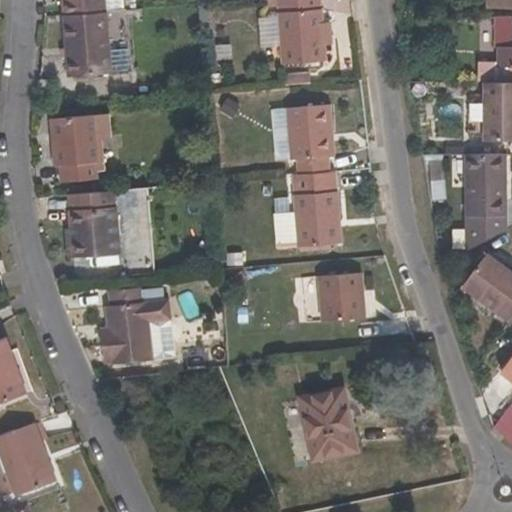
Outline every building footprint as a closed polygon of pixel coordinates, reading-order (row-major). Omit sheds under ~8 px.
[(66,0),(68,16),(105,13),(104,0),(66,0)] [(317,0),(275,0),(281,65),(323,63),(317,0)] [(68,16),(64,16),(67,49),(72,49),(73,75),(111,73),(107,13),(105,13),(68,16)] [(480,65),(469,64),(468,83),(485,83),(511,82),(511,18),(493,18),(492,50),(498,50),(498,61),(480,61),(480,65)] [(511,82),(485,83),(485,140),(511,140),(511,82)] [(50,100),(52,85),(40,84),(37,99),(50,100)] [(444,125),(437,84),(415,85),(423,128),(444,125)] [(297,175),(327,172),(326,157),(324,133),(330,133),(328,105),(285,109),(290,159),(296,159),(297,175)] [(95,164),(92,118),(55,120),(58,147),(52,148),(53,167),(58,167),(59,182),(91,179),(90,164),(95,164)] [(50,120),(52,148),(58,147),(55,120),(50,120)] [(332,156),(330,133),(324,133),(326,157),(332,156)] [(464,216),(508,217),(507,153),(464,154),(464,216)] [(446,200),(443,160),(429,161),(432,200),(446,200)] [(297,175),(291,175),(298,246),(334,243),(332,220),(338,219),(334,172),(327,172),(297,175)] [(75,257),(120,254),(115,190),(70,194),(73,228),(75,257)] [(338,219),(332,220),(334,243),(340,243),(338,219)] [(75,257),(73,228),(67,228),(69,258),(75,257)] [(508,323),(511,318),(511,269),(488,252),(461,289),(508,323)] [(362,292),(361,274),(319,276),(323,320),(359,317),(357,292),(362,292)] [(141,302),(139,288),(111,290),(113,305),(108,306),(111,335),(103,335),(105,362),(113,362),(113,364),(175,357),(170,298),(141,302)] [(0,339),(0,404),(28,394),(7,337),(0,339)] [(511,383),(511,360),(501,376),(511,383)] [(314,458),(355,450),(351,432),(343,391),(302,399),(314,458)] [(511,403),(493,429),(504,438),(511,444),(511,403)] [(37,422),(0,435),(0,457),(15,497),(59,481),(37,422)] [(359,431),(351,432),(355,450),(363,448),(359,431)]
